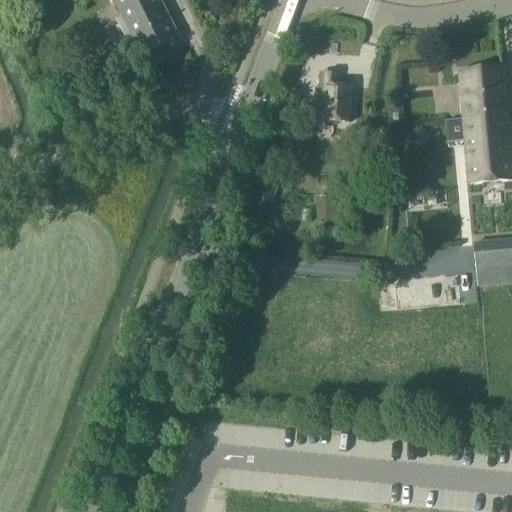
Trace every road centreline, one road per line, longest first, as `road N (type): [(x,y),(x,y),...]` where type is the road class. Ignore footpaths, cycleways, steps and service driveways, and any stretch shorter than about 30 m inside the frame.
road 1 (tertiary): [(87,511),(244,119)]
road 2 (unclassified): [(0,180),(186,102),(244,119)]
road 3 (unclassified): [(340,0),(402,15),(448,15),(506,0)]
road 4 (tertiary): [(244,119),(295,0)]
